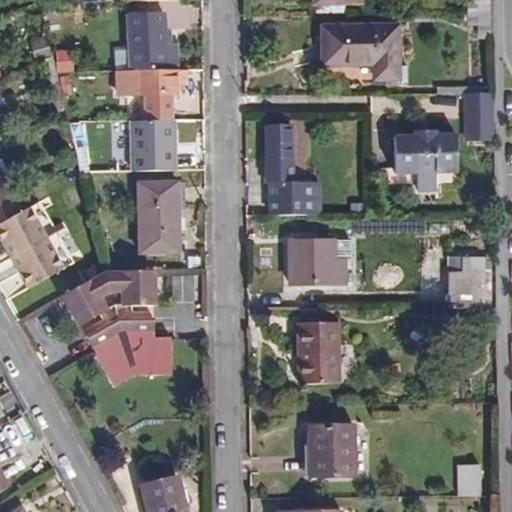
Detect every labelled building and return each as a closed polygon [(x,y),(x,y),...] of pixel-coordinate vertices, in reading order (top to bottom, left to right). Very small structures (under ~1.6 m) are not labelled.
[(477,0),(478,1),(470,0),(466,0),(467,18),(492,17),(492,0),(477,0)] [(44,3),(44,17),(67,16),(66,3),(44,3)] [(166,14),(128,17),(131,69),(169,66),(166,14)] [(477,39),(493,38),(492,17),(467,18),(467,27),(477,27),(477,39)] [(370,80),(398,80),(398,27),(322,27),(323,65),(370,65),(370,80)] [(29,42),(36,61),(52,56),(46,35),(29,42)] [(53,91),(60,90),(55,71),(52,59),(47,61),(50,69),(47,70),(53,91)] [(183,69),(176,69),(116,70),(117,94),(175,93),(174,80),(183,80),(183,69)] [(436,88),(436,97),(465,96),(480,96),(480,87),(436,88)] [(61,94),(63,104),(87,105),(87,95),(61,94)] [(465,96),(466,127),(492,127),(492,119),(494,119),(493,96),(480,96),(465,96)] [(133,105),(133,121),(166,120),(165,104),(133,105)] [(131,121),(132,171),(175,170),(173,120),(166,120),(133,121),(131,121)] [(82,122),(68,122),(78,162),(80,172),(89,172),(82,122)] [(269,188),(270,220),(310,219),(309,186),(290,187),(289,130),(265,131),(266,167),(263,167),(263,188),(269,188)] [(395,137),(396,175),(416,175),(436,174),(456,173),(455,135),(435,135),(435,133),(415,134),(415,136),(395,137)] [(0,206),(15,198),(0,172),(0,206)] [(436,174),(416,175),(417,194),(436,193),(436,174)] [(139,254),(180,253),(178,183),(138,183),(139,254)] [(318,186),(309,186),(310,219),(318,219),(318,186)] [(0,241),(11,259),(28,290),(63,270),(73,264),(59,239),(48,245),(45,240),(42,234),(53,228),(38,203),(28,209),(0,224),(0,241)] [(288,242),(289,286),(345,285),(345,260),(350,260),(349,241),(311,241),(305,242),(288,242)] [(447,310),(483,309),(483,258),(461,258),(461,272),(447,272),(447,310)] [(61,296),(78,328),(107,311),(113,322),(86,337),(96,356),(123,341),(155,340),(155,318),(122,319),(122,307),(155,307),(154,271),(104,272),(61,296)] [(297,324),(298,385),(340,385),(339,324),(297,324)] [(309,427),(309,477),(355,477),(354,427),(309,427)] [(458,464),(459,495),(482,494),(481,463),(458,464)] [(0,492),(9,488),(0,471),(0,492)] [(186,511),(179,477),(141,486),(146,511),(186,511)]
